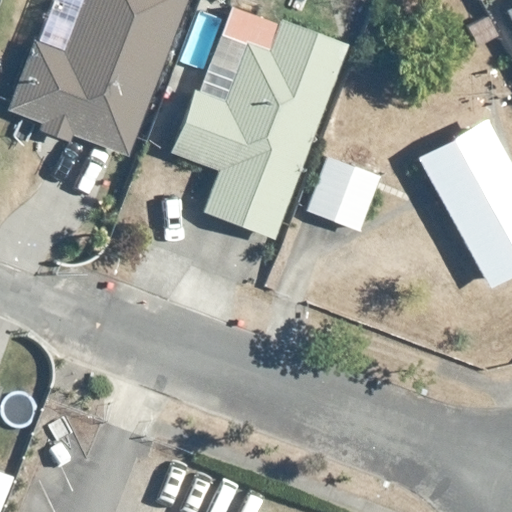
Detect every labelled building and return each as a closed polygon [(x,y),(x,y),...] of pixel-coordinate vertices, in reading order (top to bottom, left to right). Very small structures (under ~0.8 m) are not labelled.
[(180,0),(78,0),(61,48),(31,37),(3,112),(123,156),(180,0)] [(341,46),(219,1),(164,152),(216,171),(200,214),(271,239),(341,46)] [(511,5),(502,12),(511,30),(511,5)] [(511,274),(511,177),(481,119),(413,155),(485,289),(511,274)] [(376,170),(321,152),(301,212),(356,230),(376,170)] [(0,505),(9,479),(0,476),(0,392),(0,505)]
